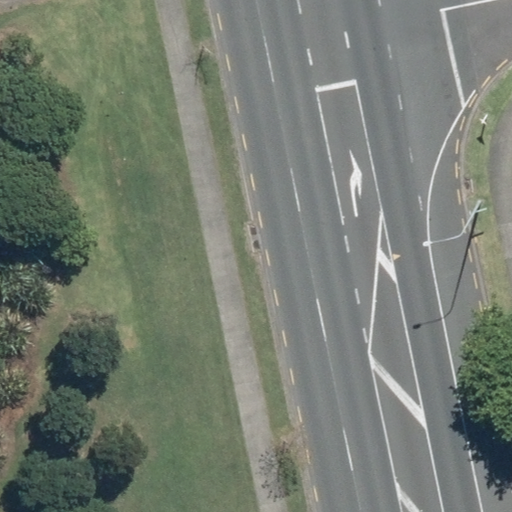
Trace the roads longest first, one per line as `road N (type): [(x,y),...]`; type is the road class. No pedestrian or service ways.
road 1 (secondary): [(335,40),(434,511)]
road 2 (residential): [(335,40),(511,6)]
